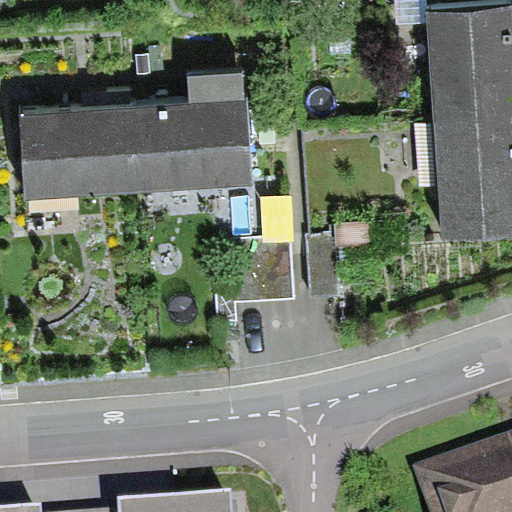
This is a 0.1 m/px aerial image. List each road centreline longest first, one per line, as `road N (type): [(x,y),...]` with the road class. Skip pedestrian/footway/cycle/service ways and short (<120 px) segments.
road 1 (residential): [(0,433),(300,406)]
road 2 (residential): [(300,406),(511,345)]
